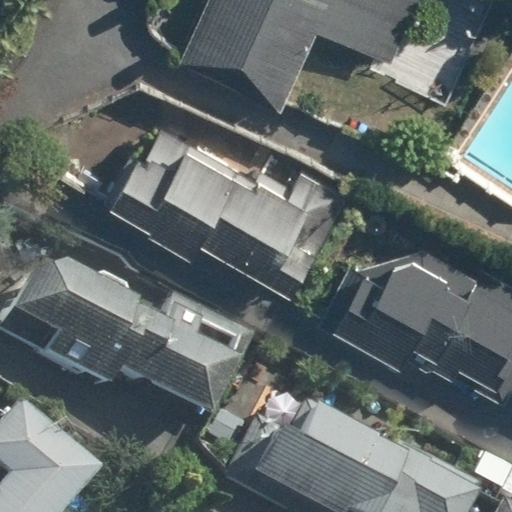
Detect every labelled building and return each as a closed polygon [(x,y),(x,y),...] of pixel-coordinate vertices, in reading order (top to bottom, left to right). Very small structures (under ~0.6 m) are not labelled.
[(200,0),(171,62),(268,108),(306,29),(378,63),(408,0),(200,0)] [(275,155),(165,101),(138,155),(126,149),(99,205),(178,255),(191,235),(277,290),(303,248),(312,253),(342,187),(296,165),(288,182),(267,172),(275,155)] [(310,325),(387,365),(395,350),(441,373),(444,366),(485,387),(480,397),(500,407),(511,383),(511,283),(361,207),(317,293),(324,297),(310,325)] [(191,430),(236,335),(160,298),(151,316),(26,255),(0,308),(0,338),(39,357),(32,371),(84,397),(91,382),(191,430)] [(2,402),(0,403),(0,511),(44,511),(80,472),(2,402)] [(286,416),(272,441),(253,430),(227,477),(246,488),(242,495),(273,511),(450,511),(452,509),(286,416)] [(504,511),(486,502),(480,511),(504,511)]
